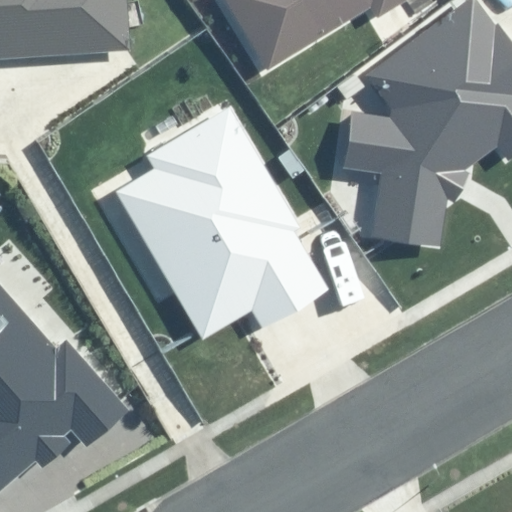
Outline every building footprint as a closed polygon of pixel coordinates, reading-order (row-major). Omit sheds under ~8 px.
[(0,0),(0,59),(129,50),(125,0),(0,0)] [(377,17),(404,0),(226,0),(268,69),(371,7),(377,17)] [(371,239),(439,248),(446,197),(453,201),(468,173),(466,169),(499,145),(509,160),(511,158),(511,43),(499,26),(496,27),(475,0),(470,0),(367,77),(391,109),(390,117),(350,111),(342,170),(379,175),(371,239)] [(252,309),(262,326),(325,289),(292,234),(303,228),(232,109),(150,157),(157,169),(118,192),(204,337),(252,309)] [(0,489),(36,458),(43,466),(69,443),(63,436),(70,430),(88,450),(132,411),(66,338),(55,347),(0,285),(0,489)]
